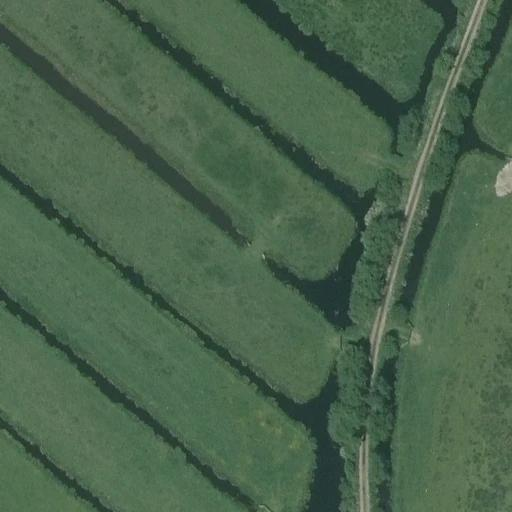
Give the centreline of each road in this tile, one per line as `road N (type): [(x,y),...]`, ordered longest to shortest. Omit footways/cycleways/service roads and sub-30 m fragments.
road 1 (track): [(372,346),(420,170),(479,0)]
road 2 (track): [(362,511),(372,346)]
